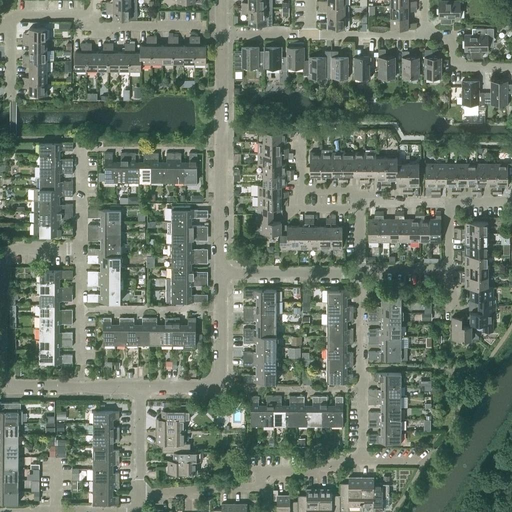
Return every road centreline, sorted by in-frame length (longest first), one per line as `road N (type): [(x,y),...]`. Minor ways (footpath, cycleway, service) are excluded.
road 1 (residential): [(221,272),(221,34)]
road 2 (residential): [(361,461),(360,272)]
road 3 (residential): [(139,385),(218,381),(221,272)]
road 4 (residential): [(0,380),(13,389),(139,385)]
road 5 (residential): [(221,272),(360,272)]
road 6 (residential): [(260,484),(139,496)]
